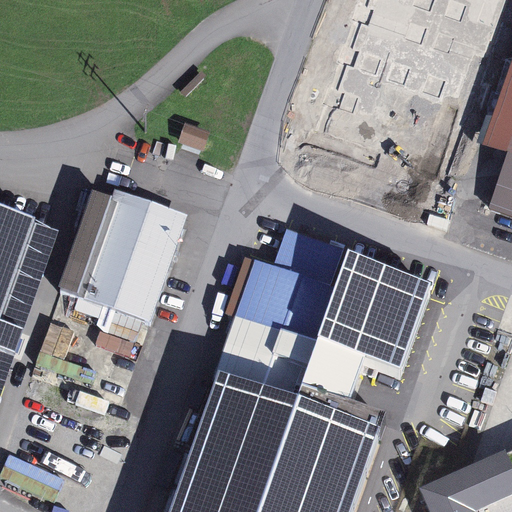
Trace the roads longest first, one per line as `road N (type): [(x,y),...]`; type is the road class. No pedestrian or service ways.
road 1 (residential): [(267,0),(200,41),(128,104),(32,150)]
road 2 (residential): [(511,281),(291,202),(260,172)]
road 3 (residential): [(32,150),(151,174),(260,172)]
road 4 (residential): [(260,172),(266,125),(315,0)]
